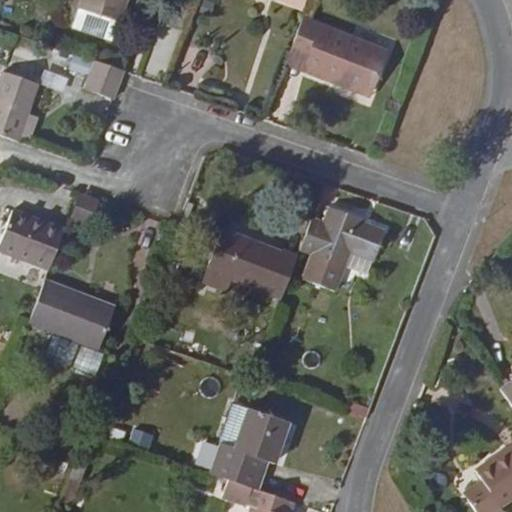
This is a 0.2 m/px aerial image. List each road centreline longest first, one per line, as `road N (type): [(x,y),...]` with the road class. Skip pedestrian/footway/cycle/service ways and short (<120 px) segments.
road 1 (residential): [(0,152),(133,190),(162,107),(473,206)]
road 2 (residential): [(473,206),(365,476),(361,511)]
road 3 (residential): [(495,0),(509,57),(508,111),(492,153)]
